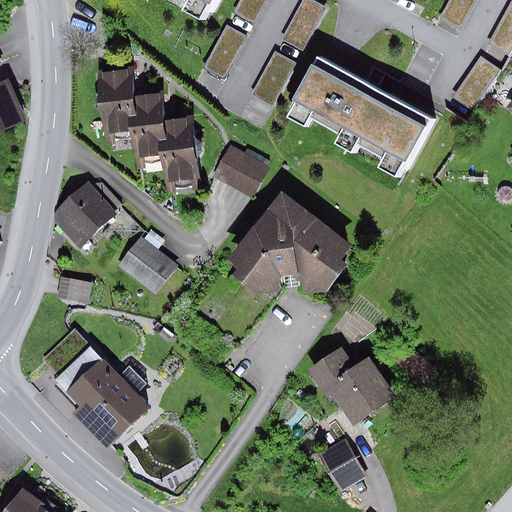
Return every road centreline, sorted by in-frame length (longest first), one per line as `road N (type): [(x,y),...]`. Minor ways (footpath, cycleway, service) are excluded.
road 1 (tertiary): [(0,331),(28,262),(52,134),(49,0)]
road 2 (tertiary): [(141,511),(86,474),(0,388)]
